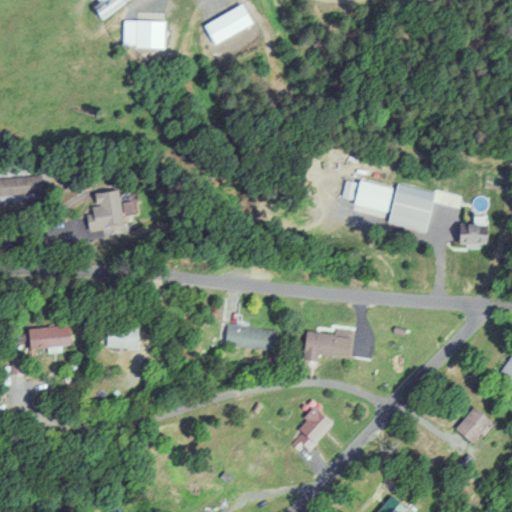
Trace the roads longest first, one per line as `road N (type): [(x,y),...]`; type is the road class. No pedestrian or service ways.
road 1 (residential): [(511,307),(0,265)]
road 2 (residential): [(294,511),(488,309)]
